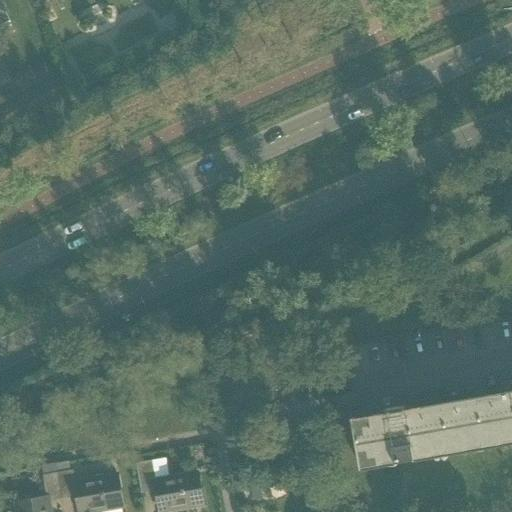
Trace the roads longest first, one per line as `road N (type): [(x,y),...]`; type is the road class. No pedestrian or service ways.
road 1 (primary): [(511,37),(0,272)]
road 2 (primary): [(0,357),(511,122)]
road 3 (residential): [(511,357),(363,384)]
